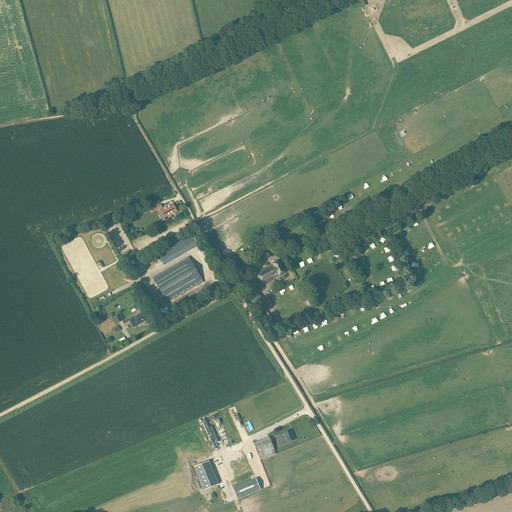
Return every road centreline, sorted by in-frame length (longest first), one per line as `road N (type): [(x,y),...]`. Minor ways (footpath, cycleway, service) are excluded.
road 1 (track): [(221,265),(310,250),(511,140)]
road 2 (track): [(221,265),(370,511)]
road 3 (track): [(235,288),(0,416)]
road 4 (track): [(343,0),(130,104)]
road 5 (track): [(130,104),(221,265)]
